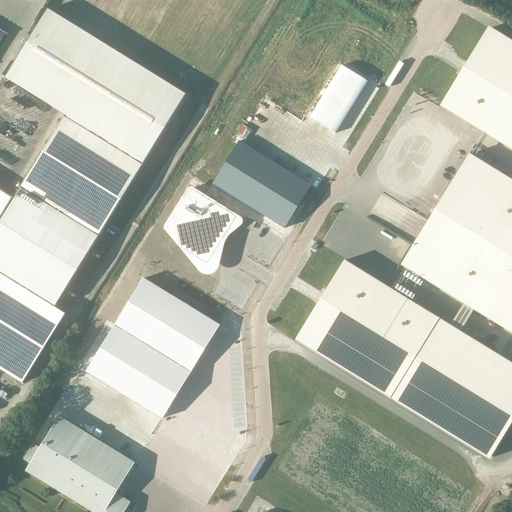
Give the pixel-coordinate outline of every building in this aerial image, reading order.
[(0,368),(23,383),(66,314),(55,307),(186,94),(127,58),(48,9),(5,77),(65,114),(14,198),(12,196),(0,216),(0,368)] [(156,9),(143,29),(147,32),(160,12),(156,9)] [(511,44),(487,29),(440,106),(511,149),(511,44)] [(334,134),(366,83),(340,67),(308,118),(334,134)] [(239,141),(213,184),(249,206),(275,163),(239,141)] [(511,180),(469,154),(401,265),(463,303),(474,310),(511,333),(511,180)] [(275,163),(249,206),(284,228),(311,186),(275,163)] [(190,189),(174,215),(181,247),(195,255),(201,259),(209,247),(215,251),(218,245),(219,245),(229,227),(236,217),(208,200),(190,189)] [(251,220),(246,217),(241,225),(246,228),(251,220)] [(344,260),(296,339),(490,458),(511,422),(511,363),(460,332),(474,310),(463,303),(450,325),(344,260)] [(143,279),(86,371),(163,418),(220,326),(143,279)] [(33,444),(23,459),(30,463),(25,471),(92,511),(124,511),(130,502),(125,499),(116,493),(118,490),(135,463),(66,420),(59,416),(40,448),(33,444)]
